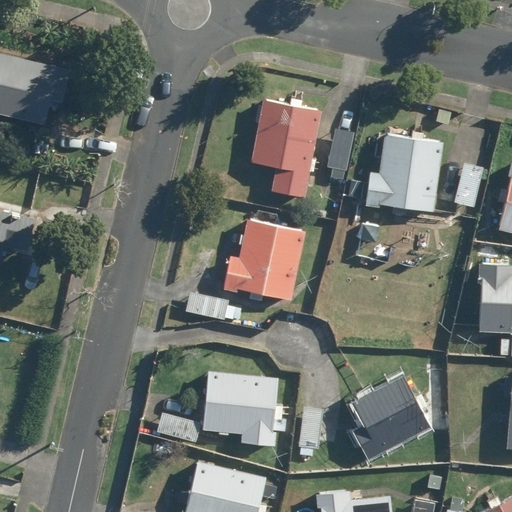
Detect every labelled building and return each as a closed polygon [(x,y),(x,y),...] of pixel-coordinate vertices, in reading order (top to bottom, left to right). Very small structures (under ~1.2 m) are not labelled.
[(0,45),(0,107),(51,119),(56,98),(69,101),(78,64),(0,45)] [(326,103),(267,92),(255,155),(284,160),(279,184),(310,190),(326,103)] [(427,212),(434,139),(367,133),(360,206),(427,212)] [(511,160),(502,159),(486,228),(511,233),(511,160)] [(480,166),(455,164),(451,202),(476,205),(480,166)] [(43,212),(0,202),(0,263),(7,265),(13,239),(36,244),(43,212)] [(246,250),(237,248),(230,281),(248,285),(249,281),(297,291),(311,223),(254,211),(246,250)] [(511,266),(477,266),(476,332),(503,333),(502,358),(511,358),(511,266)] [(286,370),(214,363),(209,422),(248,425),(247,434),(282,437),(283,424),(281,423),(286,370)] [(359,422),(374,451),(436,420),(410,367),(358,392),(370,417),(359,422)] [(155,406),(152,431),(192,437),(196,412),(155,406)] [(314,455),(318,410),(300,408),(296,453),(314,455)] [(194,511),(263,511),(273,469),(204,454),(191,511),(194,511)] [(324,501),(326,501),(327,511),(398,511),(395,487),(356,492),(355,483),(322,487),(324,501)] [(479,511),(511,511),(511,490),(477,508),(479,511)] [(429,511),(430,499),(411,498),(409,511),(429,511)] [(462,511),(464,505),(445,503),(443,511),(462,511)]
